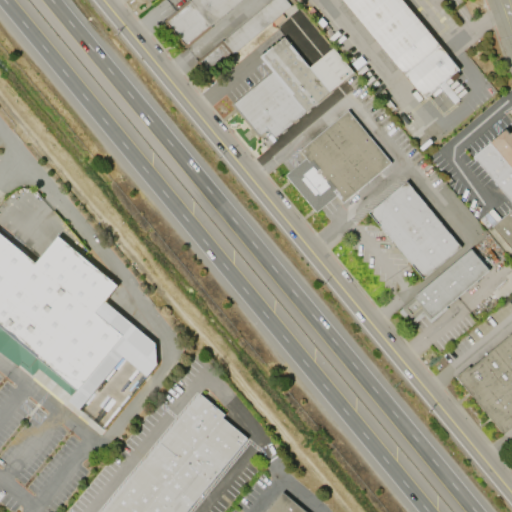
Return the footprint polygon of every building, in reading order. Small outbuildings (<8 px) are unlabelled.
[(241,0),(185,48),(164,23),(190,0),(241,0)] [(285,0),(291,6),(209,75),(197,61),(271,0),(285,0)] [(402,0),(460,69),(425,99),(342,0),(402,0)] [(353,72),(274,138),(267,129),(259,136),(233,104),(272,72),(260,57),(283,37),(309,68),(333,48),(353,72)] [(316,213),(285,175),(306,158),(300,151),(347,110),(391,163),(344,203),(337,195),(316,213)] [(511,248),(493,227),(511,208),(511,202),(471,157),(504,128),(509,133),(511,131),(511,132),(511,248)] [(448,231),(461,247),(424,279),(412,265),(411,266),(382,232),(378,228),(380,226),(369,213),(406,181),(448,231)] [(117,284),(103,301),(155,344),(156,365),(103,430),(68,400),(70,397),(38,371),(32,378),(0,351),(0,233),(35,263),(58,235),(117,284)] [(488,270),(432,317),(426,311),(409,325),(398,311),(414,297),(413,296),(469,248),(488,270)] [(511,289),(498,301),(491,292),(507,278),(505,276),(511,269),(511,289)] [(511,425),(503,433),(455,376),(468,365),(470,367),(511,332),(511,425)] [(246,437),(183,511),(99,511),(198,393),(223,413),(221,416),(246,437)] [(264,511),(281,492),(306,511),(264,511)]
